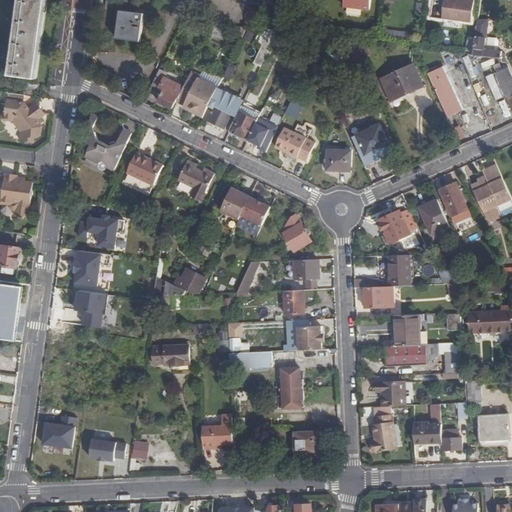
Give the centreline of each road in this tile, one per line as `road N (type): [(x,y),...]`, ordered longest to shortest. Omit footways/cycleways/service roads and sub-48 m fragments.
road 1 (tertiary): [(354,480),(14,495)]
road 2 (residential): [(61,161),(14,495)]
road 3 (residential): [(72,80),(341,212)]
road 4 (residential): [(341,212),(354,480)]
road 5 (residential): [(511,134),(341,212)]
road 6 (residential): [(511,474),(354,480)]
